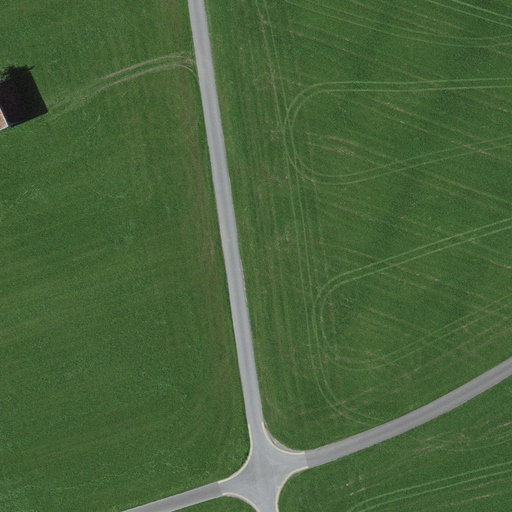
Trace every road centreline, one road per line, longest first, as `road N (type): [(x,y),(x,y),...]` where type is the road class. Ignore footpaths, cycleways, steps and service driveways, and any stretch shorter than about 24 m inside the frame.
road 1 (unclassified): [(193,0),(270,511)]
road 2 (track): [(511,369),(403,427),(154,511)]
